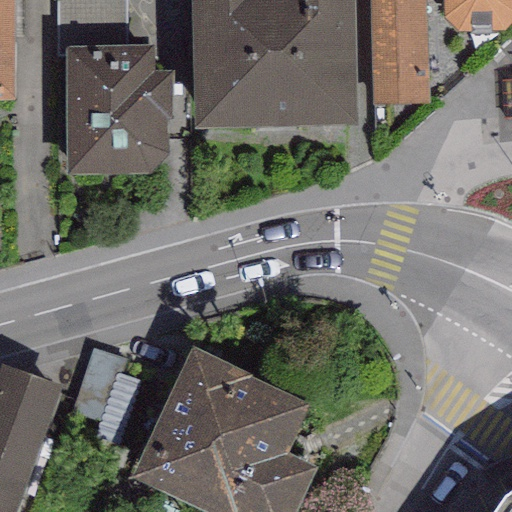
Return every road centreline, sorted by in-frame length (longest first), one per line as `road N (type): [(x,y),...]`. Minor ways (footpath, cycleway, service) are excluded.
road 1 (tertiary): [(0,324),(265,250),(335,242),(511,277)]
road 2 (trunk): [(511,308),(400,511)]
road 3 (residential): [(415,511),(455,444),(511,385)]
